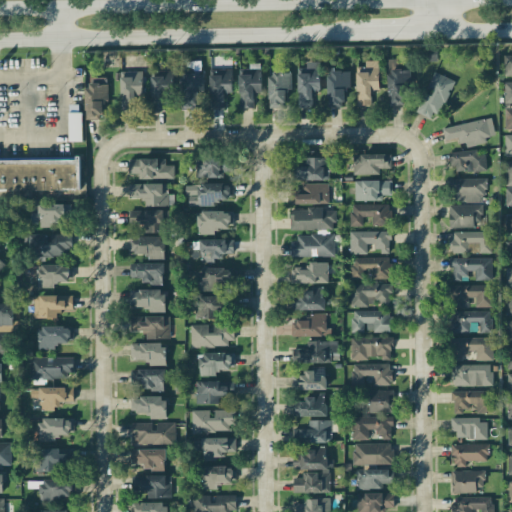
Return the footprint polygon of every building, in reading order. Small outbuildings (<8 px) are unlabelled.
[(511,54),(504,54),(503,75),(511,74),(511,54)] [(180,78),(182,109),(202,108),(200,60),(185,61),(185,77),(180,78)] [(379,91),(379,60),(365,60),(366,66),(357,66),(357,106),(371,105),(371,91),(379,91)] [(299,107),(313,106),(313,89),(319,89),(318,61),(306,61),(306,67),(297,68),(299,107)] [(254,108),(254,93),(261,93),(262,67),(240,66),(239,107),(254,108)] [(410,68),(389,69),(389,104),(406,103),(406,87),(410,87),(410,68)] [(232,69),(210,69),(211,108),(225,108),(225,93),(233,92),(232,69)] [(143,94),(143,70),(120,71),(121,109),(135,108),(135,94),(143,94)] [(344,106),(343,87),(350,87),(349,70),(327,70),(328,106),(344,106)] [(269,105),(286,105),(287,90),(291,90),(291,72),(270,71),(269,105)] [(453,79),(434,71),(426,90),(424,90),(415,111),(436,120),(453,79)] [(151,72),(152,109),(166,109),(166,86),(174,86),(174,72),(151,72)] [(107,76),(90,77),(90,87),(84,87),(86,117),(102,117),(102,100),(108,100),(107,76)] [(82,141),(83,112),(69,112),(69,140),(82,141)] [(495,135),(491,117),(442,128),(445,140),(458,137),(460,147),(486,141),(485,137),(495,135)] [(485,150),(451,152),(452,172),(486,170),(485,150)] [(391,153),(353,154),(353,174),(380,174),(380,168),(391,167),(391,153)] [(129,173),(138,173),(138,179),(174,178),(174,164),(165,165),(165,157),(128,158),(129,173)] [(306,158),(306,165),(290,165),(291,180),(329,179),(329,170),(333,170),(332,157),(306,158)] [(79,158),(0,159),(0,189),(80,189),(79,158)] [(196,177),(223,177),(223,171),(230,171),(231,158),(196,158),(196,177)] [(486,178),(450,177),(449,200),(485,201),(486,178)] [(392,194),(392,180),(355,179),(355,199),(382,200),(382,194),(392,194)] [(143,206),(168,205),(168,183),(129,183),(129,197),(143,197),(143,206)] [(189,205),(215,205),(215,198),(230,198),(230,183),(197,184),(197,196),(189,196),(189,205)] [(328,183),(302,183),(302,190),(293,190),(294,203),(328,203),(328,183)] [(31,225),(49,224),(49,220),(72,220),(72,203),(38,204),(38,212),(31,212),(31,225)] [(363,225),(363,216),(372,215),(372,225),(388,225),(388,203),(351,204),(351,225),(363,225)] [(482,204),(449,204),(449,227),(482,226),(482,204)] [(164,209),(143,208),(143,213),(132,212),(132,230),(163,231),(164,209)] [(290,208),(290,229),(335,229),(335,208),(290,208)] [(215,234),(214,226),(232,226),(232,211),(197,211),(198,234),(215,234)] [(350,253),(367,253),(367,243),(374,243),(374,251),(390,251),(391,231),(350,230),(350,253)] [(490,231),(451,231),(451,252),(468,252),(468,241),(478,241),(478,253),(490,253),(490,231)] [(28,234),(28,255),(72,255),(72,234),(48,233),(48,234),(28,234)] [(291,256),(335,255),(335,235),(291,235),(291,256)] [(148,259),(165,259),(165,236),(129,237),(129,252),(148,252),(148,259)] [(233,238),(200,239),(200,260),(223,260),(223,253),(233,253),(233,238)] [(389,256),(351,257),(352,278),(363,278),(363,268),(372,268),(373,278),(389,278),(389,256)] [(491,257),(451,258),(451,278),(468,278),(468,270),(475,270),(475,280),(492,280),(491,257)] [(291,282),(327,282),(328,261),(308,261),(308,268),(291,268),(291,282)] [(163,263),(131,262),(130,277),(141,277),(141,283),(162,284),(163,263)] [(54,287),(53,281),(72,280),(72,264),(37,265),(37,287),(54,287)] [(233,267),(199,266),(199,288),(233,289),(233,267)] [(391,283),(351,283),(351,304),(391,304),(391,283)] [(450,285),(451,301),(475,300),(475,307),(493,306),(492,284),(450,285)] [(324,309),(324,286),(310,286),(310,290),(293,290),(292,309),(324,309)] [(164,309),(164,290),(130,289),(130,308),(164,309)] [(34,317),(59,317),(59,308),(72,308),(72,295),(34,294),(34,317)] [(12,302),(0,302),(0,326),(12,326),(12,302)] [(352,332),(365,331),(390,331),(390,310),(352,311),(352,332)] [(469,332),(469,321),(479,321),(479,332),(491,332),(491,310),(451,311),(451,332),(469,332)] [(293,336),(330,335),(329,312),(308,313),(308,319),(293,319),(293,336)] [(146,338),(170,337),(169,315),(130,316),(131,330),(145,329),(146,338)] [(190,324),(190,346),(233,346),(233,324),(211,324),(190,324)] [(38,327),(38,349),(55,349),(55,342),(72,341),(72,326),(38,327)] [(9,331),(0,331),(0,351),(8,352),(9,331)] [(351,337),(351,358),(382,357),(382,359),(392,359),(392,336),(351,337)] [(492,336),(451,338),(452,358),(469,358),(469,350),(476,349),(476,360),(493,359),(492,336)] [(338,340),(307,340),(307,348),(291,348),(291,362),(331,362),(331,352),(338,352),(338,340)] [(164,342),(131,343),(131,360),(148,359),(148,365),(165,365),(164,342)] [(200,375),(216,375),(216,368),(235,368),(234,352),(200,352),(200,375)] [(30,379),(74,377),(73,356),(29,357),(30,379)] [(352,363),(352,383),(364,383),(364,375),(373,375),(373,385),(392,385),(391,362),(352,363)] [(492,385),(492,364),(453,364),(453,385),(492,385)] [(326,388),(325,367),(305,367),(306,374),(292,374),(292,388),(326,388)] [(131,369),(131,384),(144,384),(144,390),(165,390),(164,368),(131,369)] [(196,381),(196,402),(235,402),(234,382),(219,382),(219,380),(196,381)] [(42,408),(62,408),(62,401),(73,401),(74,387),(31,387),(31,397),(42,397),(42,408)] [(394,389),(369,390),(369,412),(394,412),(394,389)] [(492,390),(452,391),(452,411),(469,411),(469,403),(476,403),(476,412),(492,412),(492,390)] [(325,416),(326,392),(312,392),(312,400),(293,400),(293,415),(325,416)] [(166,418),(166,397),(131,397),(131,412),(150,411),(150,418),(166,418)] [(231,409),(212,409),(192,410),(192,431),(231,431),(231,409)] [(392,416),(351,416),(352,439),(368,439),(368,429),(376,429),(376,437),(392,436),(392,416)] [(487,438),(487,422),(480,422),(480,417),(453,417),(453,438),(487,438)] [(55,440),(56,434),(70,434),(70,418),(40,418),(39,440),(55,440)] [(332,441),(331,419),(309,419),(309,427),(293,428),(293,442),(332,441)] [(154,422),(154,421),(131,422),(132,444),(175,443),(175,421),(154,422)] [(202,437),(202,459),(224,459),(224,451),(236,451),(236,436),(202,437)] [(0,441),(0,462),(11,462),(10,441),(0,441)] [(391,464),(391,443),(353,443),(353,464),(391,464)] [(467,460),(489,460),(488,443),(453,443),(453,466),(468,466),(467,460)] [(333,458),(326,458),(325,447),(306,447),(306,453),(293,453),(293,469),(333,468),(333,458)] [(60,448),(35,449),(36,470),(72,468),(72,450),(60,450),(60,448)] [(165,448),(131,449),(132,463),(144,463),(144,470),(165,470),(165,448)] [(218,488),(218,481),(236,481),(236,466),(200,466),(200,488),(218,488)] [(356,469),(357,489),(383,488),(382,484),(391,483),(391,468),(356,469)] [(451,470),(452,491),(484,491),(484,470),(451,470)] [(330,492),(330,471),(302,472),(302,477),(293,477),(294,492),(330,492)] [(148,497),(171,497),(171,474),(132,475),(132,489),(147,489),(148,497)] [(235,511),(236,494),(192,495),(192,511),(235,511)] [(471,511),(471,508),(480,508),(480,511),(492,511),(492,496),(453,497),(452,511),(471,511)] [(330,511),(330,497),(303,498),(303,502),(294,502),(293,511),(330,511)] [(133,504),(133,511),(167,511),(167,503),(133,504)]
